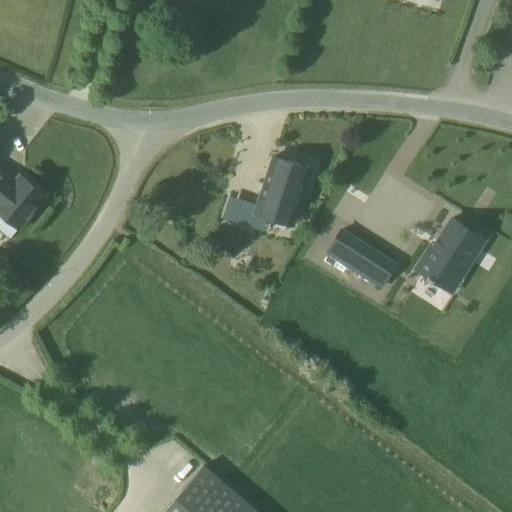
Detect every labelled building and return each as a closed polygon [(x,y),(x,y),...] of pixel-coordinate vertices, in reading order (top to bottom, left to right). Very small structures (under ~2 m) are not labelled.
[(293,225),(311,169),(272,156),(254,213),(293,225)] [(0,171),(0,213),(18,229),(45,195),(20,175),(14,183),(0,171)] [(223,218),(247,226),(251,214),(227,206),(223,218)] [(430,247),(416,269),(428,276),(426,279),(432,283),(434,280),(440,284),(454,264),(461,269),(482,237),(453,219),(434,249),(430,247)] [(397,263),(339,227),(324,252),(381,288),(397,263)] [(0,474),(33,504),(34,503),(33,502),(47,486),(48,487),(48,486),(12,455),(11,456),(12,457),(0,471),(0,474)] [(258,511),(203,465),(162,511),(258,511)]
